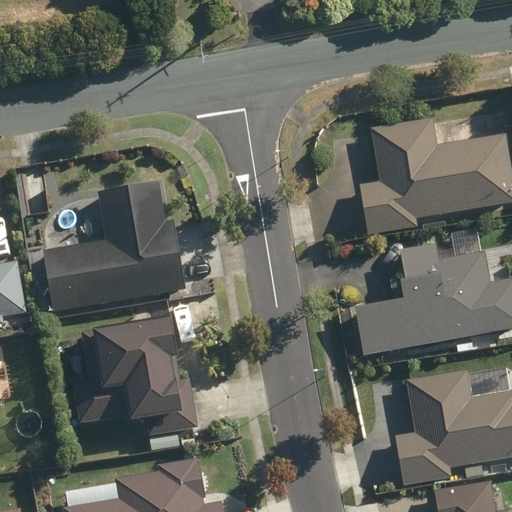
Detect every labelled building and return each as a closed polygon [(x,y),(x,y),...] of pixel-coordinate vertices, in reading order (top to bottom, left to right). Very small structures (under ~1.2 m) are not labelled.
[(417,226),(416,216),(511,201),(511,161),(508,134),(437,146),(432,120),(375,129),(383,182),(362,186),(369,233),(417,226)] [(45,251),(55,309),(186,288),(176,227),(175,221),(165,222),(159,183),(100,193),(108,241),(45,251)] [(358,311),(365,352),(511,326),(511,280),(490,284),(484,253),(438,261),(436,245),(403,252),(408,279),(393,282),(397,304),(358,311)] [(0,327),(4,327),(3,318),(26,314),(18,262),(0,264),(0,327)] [(191,379),(176,381),(173,362),(180,360),(173,319),(83,333),(90,374),(92,384),(73,387),(79,426),(130,418),(131,425),(145,423),(148,439),(199,431),(191,379)] [(511,391),(472,398),(467,371),(407,381),(416,433),(395,437),(404,488),(453,480),(451,469),(511,458),(511,391)] [(201,464),(198,464),(197,460),(158,466),(159,472),(115,479),(118,500),(63,509),(63,511),(223,511),(222,503),(208,505),(205,486),(201,464)] [(438,511),(508,511),(508,510),(496,511),(491,481),(435,491),(438,511)]
